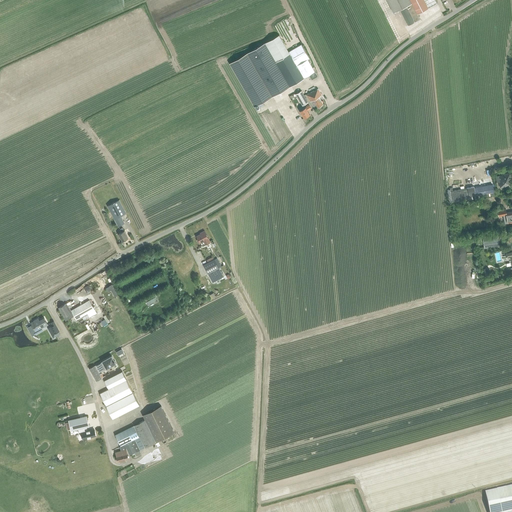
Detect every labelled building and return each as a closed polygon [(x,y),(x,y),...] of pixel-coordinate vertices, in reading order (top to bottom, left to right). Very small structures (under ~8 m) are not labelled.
[(368,0),(379,20),(394,13),(412,3),(412,4),(407,7),(415,22),(420,19),(417,14),(428,8),(437,3),(435,0),(368,0)] [(401,11),(408,25),(414,22),(406,8),(401,11)] [(278,35),(229,63),(254,107),(304,78),(289,54),(288,52),(278,35)] [(301,44),(288,52),(289,54),(304,78),(309,87),(314,84),(320,81),(309,63),(311,62),(309,59),(305,51),(301,44)] [(316,105),(318,107),(323,104),(319,97),(322,95),(318,88),(306,95),(310,102),(311,101),(314,107),(316,105)] [(295,94),(302,106),(308,103),(301,91),(295,94)] [(299,108),(300,111),(304,118),(310,114),(307,110),(311,108),(309,105),(305,107),(304,106),(299,108)] [(497,182),(499,182),(500,187),(511,185),(510,173),(502,174),(502,175),(495,176),(497,182)] [(474,186),(467,187),(468,189),(469,196),(469,199),(494,195),(494,192),(493,189),(492,184),(474,188),(474,186)] [(450,189),(447,190),(449,202),(468,199),(469,199),(469,196),(468,189),(450,192),(450,191),(450,189)] [(119,200),(107,206),(114,219),(118,227),(125,223),(121,216),(126,213),(119,200)] [(502,209),(497,210),(498,216),(503,215),(504,223),(511,222),(511,211),(508,212),(506,212),(506,209),(502,209)] [(118,234),(122,241),(128,238),(124,230),(124,231),(122,228),(119,229),(121,232),(118,234)] [(199,242),(200,242),(201,245),(203,245),(210,242),(208,238),(204,230),(199,233),(200,234),(196,236),(198,239),(197,239),(197,240),(197,241),(199,242)] [(498,237),(483,239),(484,248),(499,245),(498,237)] [(208,262),(203,264),(206,269),(208,274),(212,282),(223,277),(219,268),(217,264),(214,259),(208,262)] [(109,286),(106,288),(108,291),(111,290),(114,296),(117,295),(112,284),(109,286)] [(146,302),(147,305),(157,300),(155,297),(146,302)] [(71,310),(67,303),(58,307),(63,316),(72,312),(76,320),(80,318),(88,313),(94,309),(89,300),(71,310)] [(35,330),(36,331),(48,325),(44,318),(39,320),(38,319),(34,321),(34,322),(31,324),(32,325),(29,327),(32,331),(35,330)] [(55,324),(47,328),(53,338),(56,337),(54,334),(59,331),(55,324)] [(101,361),(102,361),(89,369),(96,381),(101,378),(98,372),(101,370),(100,369),(105,367),(106,369),(116,363),(112,355),(101,361)] [(104,380),(108,388),(126,379),(122,371),(104,380)] [(104,407),(106,406),(113,419),(139,405),(133,392),(126,380),(100,393),(105,403),(103,404),(104,407)] [(115,435),(121,446),(125,444),(127,449),(130,455),(140,450),(145,448),(145,447),(156,442),(174,433),(160,405),(142,414),(145,420),(115,435)] [(86,416),(68,420),(71,431),(78,429),(79,433),(82,433),(82,434),(81,434),(81,437),(83,437),(83,439),(95,436),(94,429),(90,430),(89,430),(90,430),(89,430),(88,431),(87,430),(87,427),(89,426),(86,416)] [(125,444),(121,446),(120,447),(121,451),(116,452),(118,462),(129,459),(126,450),(127,449),(125,444)] [(511,511),(511,486),(497,490),(485,492),(489,511),(511,511)]
